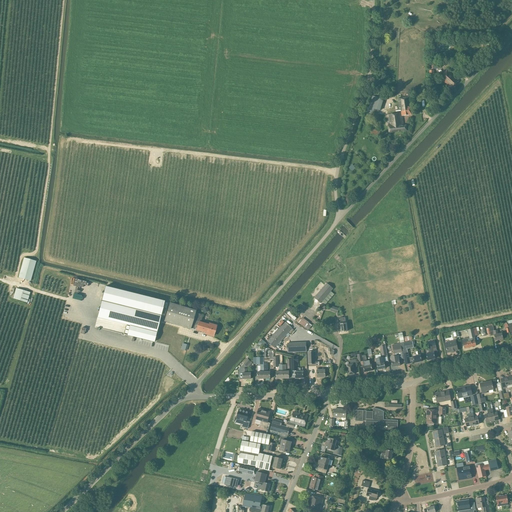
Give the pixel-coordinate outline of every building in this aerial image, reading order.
[(459,81),(447,70),(439,77),(452,89),(459,81)] [(369,108),(367,107),(365,114),(370,116),(371,113),(376,115),(377,110),(380,111),(384,99),(373,96),(369,108)] [(401,108),(401,112),(402,116),(412,115),(410,97),(398,98),(399,108),(401,108)] [(401,112),(401,113),(388,114),(389,123),(388,123),(389,133),(407,131),(406,125),(403,126),(402,116),(401,112)] [(36,261),(24,258),(18,278),(31,281),(36,261)] [(333,289),(327,283),(314,298),(321,303),(322,301),(326,304),(334,294),(331,292),(333,289)] [(105,287),(102,300),(161,315),(164,301),(105,287)] [(30,293),(16,289),(13,299),(27,303),(30,293)] [(97,317),(129,325),(127,335),(154,342),(158,326),(161,315),(102,300),(100,307),(99,310),(97,317)] [(164,321),(173,324),(190,329),(190,328),(195,313),(196,310),(169,302),(164,321)] [(195,313),(190,328),(206,333),(206,334),(213,336),(216,326),(209,324),(209,325),(201,322),(203,315),(195,313)] [(310,323),(303,318),(299,323),(309,330),(312,325),(309,323),(310,323)] [(285,322),(267,341),(275,348),(278,345),(280,347),(287,339),(285,337),(292,328),(285,322)] [(489,328),(491,335),(491,336),(494,335),(495,341),(503,339),(502,333),(498,334),(497,330),(494,331),(493,325),(487,326),(487,328),(489,328)] [(478,335),(476,328),(468,330),(470,338),(462,339),(465,349),(476,346),(474,338),(475,337),(475,336),(478,335)] [(436,346),(435,340),(428,342),(430,353),(426,354),(427,360),(435,359),(433,347),(436,346)] [(458,350),(456,340),(445,343),(447,353),(458,350)] [(400,343),(402,352),(404,362),(405,362),(405,365),(410,364),(410,362),(414,361),(414,363),(422,361),(420,351),(416,352),(416,356),(413,357),(409,358),(408,353),(407,349),(414,348),(412,341),(400,343)] [(288,352),(306,352),(306,342),(287,343),(288,352)] [(394,354),(402,352),(400,343),(392,345),(394,354)] [(264,352),(264,379),(270,379),(270,372),(267,372),(267,368),(267,362),(270,362),(270,360),(273,360),(273,357),(274,357),(274,351),(269,350),(269,357),(266,357),(266,352),(264,352)] [(320,366),(319,361),(315,361),(315,352),(308,352),(308,364),(315,364),(316,364),(316,366),(320,366)] [(254,361),(253,353),(248,353),(248,357),(250,357),(250,361),(248,359),(243,364),(248,368),(252,363),(251,361),(254,361)] [(371,365),(370,361),(367,361),(366,356),(362,357),(362,354),(357,355),(359,363),(363,362),(363,366),(364,372),(372,371),(371,365)] [(400,366),(398,355),(391,357),(392,367),(400,366)] [(377,364),(378,370),(385,368),(384,362),(383,357),(376,359),(377,363),(377,364)] [(357,367),(356,359),(350,360),(351,365),(347,365),(348,375),(355,374),(354,369),(357,367)] [(296,372),(295,372),(296,378),(303,378),(303,372),(303,368),(296,368),(296,370),(296,372)] [(320,370),(320,368),(317,368),(317,370),(317,377),(325,377),(325,370),(320,370)] [(247,373),(247,369),(243,369),(243,379),(251,379),(251,373),(247,373)] [(511,379),(511,380),(511,377),(501,379),(503,389),(507,388),(507,386),(511,384),(511,379)] [(493,389),(491,381),(480,384),(482,394),(487,393),(486,391),(493,389)] [(458,398),(459,398),(460,401),(464,400),(463,397),(472,395),(470,386),(465,387),(465,388),(457,390),(458,398)] [(450,400),(448,391),(443,392),(444,393),(435,394),(437,403),(450,400)] [(503,391),(499,392),(501,399),(509,397),(508,393),(504,394),(503,391)] [(477,395),(479,404),(486,402),(485,397),(483,398),(481,393),(477,395)] [(479,404),(477,395),(470,396),(472,405),(479,404)] [(490,409),(492,421),(499,420),(497,412),(493,413),(491,402),(489,402),(490,409)] [(446,407),(439,407),(439,411),(437,411),(437,410),(427,410),(427,416),(427,424),(428,424),(428,427),(433,427),(433,424),(436,424),(437,417),(441,417),(441,415),(446,415),(446,407)] [(473,425),(469,409),(469,407),(466,407),(468,417),(464,417),(466,427),(473,425)] [(356,410),(355,421),(363,421),(366,421),(365,429),(397,430),(398,420),(383,420),(384,416),(383,416),(384,411),(382,410),(380,410),(377,409),(373,408),(373,412),(363,411),(363,410),(356,410)] [(472,408),(469,409),(473,425),(479,424),(478,417),(474,417),(473,413),(472,408)] [(270,412),(258,409),(255,423),(260,424),(259,427),(268,429),(270,423),(267,422),(270,412)] [(346,410),(334,409),(334,417),(345,418),(346,418),(346,410)] [(249,413),(239,410),(237,419),(244,421),(242,428),(248,429),(250,422),(247,421),(249,413)] [(308,416),(293,412),(290,422),(288,422),(286,426),(282,425),(283,421),(273,419),(270,431),(271,431),(288,436),(290,428),(294,429),(295,424),(305,426),(308,416)] [(433,431),(434,439),(444,437),(442,430),(433,431)] [(271,435),(252,431),(250,441),(269,445),(271,435)] [(281,442),(281,445),(290,447),(292,442),(291,442),(292,439),(281,436),(280,442),(281,442)] [(445,445),(444,437),(434,439),(436,447),(445,445)] [(238,463),(256,466),(259,453),(261,444),(242,441),(238,463)] [(334,451),(335,445),(325,443),(325,445),(326,445),(325,448),(334,451)] [(435,451),(436,459),(446,457),(444,449),(435,451)] [(472,462),(469,449),(464,450),(465,452),(464,452),(467,463),(472,462)] [(386,450),(382,450),(381,453),(383,454),(382,459),(385,459),(385,458),(391,459),(392,451),(386,450)] [(259,453),(256,466),(256,467),(269,471),(270,466),(273,467),(280,469),(282,459),(275,457),(275,458),(272,457),(272,456),(259,453)] [(319,460),(318,462),(328,465),(330,459),(327,459),(328,454),(325,453),(324,458),(321,457),(320,461),(319,460)] [(446,457),(436,459),(438,467),(447,465),(446,457)] [(499,470),(496,459),(488,461),(476,463),(476,464),(479,478),(486,476),(485,470),(490,469),(490,471),(499,470)] [(328,465),(318,462),(318,464),(319,465),(318,468),(319,468),(318,471),(326,473),(328,465)] [(250,467),(240,465),(238,471),(249,474),(250,467)] [(472,478),(470,466),(457,468),(459,480),(472,478)] [(255,481),(259,482),(257,489),(262,490),(268,491),(269,488),(270,489),(272,483),(268,482),(267,483),(265,483),(267,474),(257,472),(255,481)] [(323,477),(317,475),(316,478),(312,478),(309,488),(318,490),(320,482),(322,483),(323,477)] [(230,485),(242,488),(244,480),(232,478),(230,485)] [(378,491),(368,489),(366,496),(369,496),(368,500),(372,501),(372,500),(376,501),(376,498),(377,498),(378,491)] [(243,511),(244,506),(259,510),(258,511),(268,511),(269,510),(270,510),(271,507),(260,504),(262,496),(246,493),(243,506),(217,504),(216,511),(243,511)] [(497,506),(505,505),(508,505),(506,495),(496,496),(497,506)] [(319,511),(323,499),(310,496),(308,505),(307,505),(306,509),(319,511)] [(485,505),(484,498),(476,499),(477,508),(482,507),(482,511),(489,511),(488,504),(485,505)] [(473,511),(474,510),(470,511),(470,509),(469,500),(457,502),(458,506),(457,506),(457,507),(458,507),(458,511),(459,511),(473,511)]
